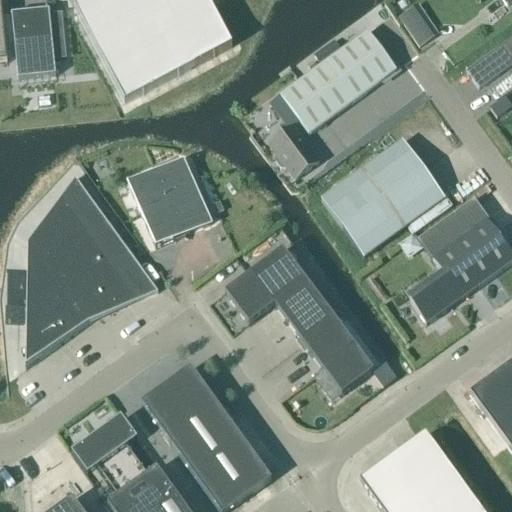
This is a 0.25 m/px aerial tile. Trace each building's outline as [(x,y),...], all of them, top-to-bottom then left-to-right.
[(210,10),(229,0),(94,0),(73,11),(124,108),(232,51),(210,10)] [(511,0),(499,0),(507,11),(511,6),(511,0)] [(61,17),(49,19),(49,15),(49,14),(10,18),(11,19),(2,19),(1,4),(0,4),(0,67),(7,67),(5,51),(14,50),(17,84),(55,80),(53,64),(66,62),(61,17)] [(400,18),(421,46),(438,34),(417,5),(400,18)] [(308,139),(395,75),(367,36),(341,55),(321,70),(279,100),(308,139)] [(511,40),(503,47),(511,59),(511,40)] [(333,45),(313,60),(321,70),(341,55),(333,45)] [(478,94),(511,68),(511,59),(503,47),(465,75),(478,94)] [(496,105),(488,111),(496,122),(504,117),(496,105)] [(295,184),(318,167),(292,131),(268,148),(277,160),(276,162),(274,167),(278,173),(284,173),(286,172),(295,184)] [(363,263),(444,204),(402,146),(321,204),(363,263)] [(155,252),(210,228),(182,166),(127,190),(155,252)] [(133,304),(158,297),(75,183),(27,249),(26,308),(30,308),(38,319),(26,328),(25,374),(129,299),(133,304)] [(426,329),(511,266),(511,261),(471,204),(417,243),(432,264),(444,281),(409,306),(426,329)] [(219,206),(212,209),(216,217),(223,214),(219,206)] [(373,376),(282,254),(225,297),(249,329),(274,310),(341,400),(373,376)] [(511,366),(469,398),(511,456),(511,366)] [(215,511),(233,511),(271,485),(191,374),(142,409),(215,511)] [(87,480),(97,473),(117,501),(146,480),(126,452),(136,445),(121,424),(72,459),(87,480)] [(378,511),(477,511),(426,439),(360,487),(378,511)] [(184,511),(157,473),(146,480),(117,501),(107,508),(109,511),(184,511)] [(77,511),(71,503),(59,511),(77,511)]
